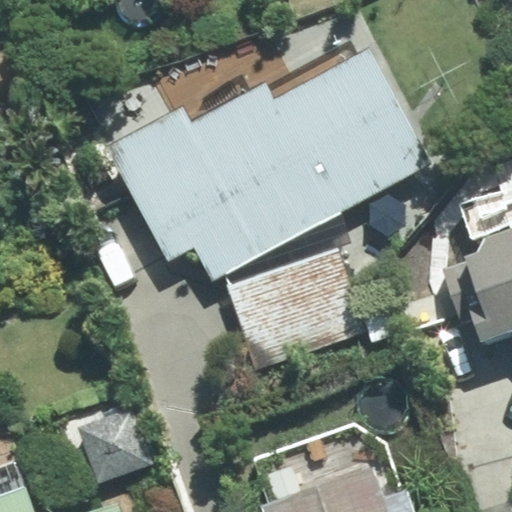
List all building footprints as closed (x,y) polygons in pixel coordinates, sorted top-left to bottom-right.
[(368,333),(329,227),(439,169),(381,60),(283,111),(276,97),(200,137),(191,121),(120,159),(177,266),(200,254),(217,286),(230,280),(264,371),(368,333)] [(511,205),(485,215),(436,276),(472,375),(511,360),(511,205)] [(141,416),(87,434),(106,488),(160,470),(141,416)] [(378,476),(277,511),(421,511),(417,500),(390,510),(378,476)] [(37,511),(34,500),(0,511),(37,511)]
